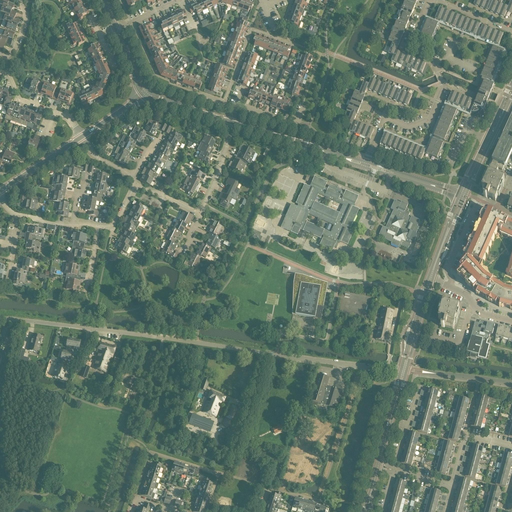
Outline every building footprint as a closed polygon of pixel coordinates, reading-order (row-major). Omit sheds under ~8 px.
[(76,6),(82,3),(80,0),(69,5),(69,7),(72,6),(73,9),(77,8),(76,6)] [(137,0),(136,1),(135,0),(131,0),(132,1),(126,3),(129,9),(134,6),(133,4),(136,3),(137,3),(140,2),(138,0),(137,0)] [(201,2),(202,2),(200,0),(199,0),(199,1),(200,3),(197,4),(196,4),(199,10),(200,9),(202,12),(207,10),(206,7),(204,8),(201,2)] [(206,0),(204,0),(205,1),(202,2),(201,2),(204,8),(206,7),(207,10),(212,8),(211,4),(209,5),(206,0)] [(242,0),(241,0),(240,0),(236,0),(235,4),(233,3),(232,7),(237,9),(238,5),(240,6),(242,0)] [(247,2),(244,1),(244,0),(241,0),(242,0),(240,6),(238,5),(237,9),(242,11),(244,7),(246,8),(247,2)] [(249,0),(247,0),(247,2),(246,8),(244,7),(242,11),(248,13),(249,9),(251,10),(253,4),(249,3),(250,0),(249,0)] [(489,11),(493,2),(488,0),(487,0),(484,9),(485,10),(485,11),(487,12),(488,10),(489,11)] [(11,10),(13,5),(8,2),(6,8),(3,7),(1,6),(0,7),(0,12),(3,14),(9,16),(11,10)] [(196,4),(197,4),(196,2),(193,3),(194,5),(188,8),(191,14),(195,12),(197,15),(202,12),(200,9),(199,10),(196,4)] [(307,6),(295,2),(294,6),(299,8),(299,10),(302,11),(304,7),(306,8),(307,6)] [(414,7),(415,6),(405,2),(403,7),(412,11),(412,9),(414,10),(415,8),(414,7)] [(494,14),(498,4),(493,2),(489,11),(490,11),(490,13),(492,14),(493,13),(494,14)] [(84,7),(82,3),(76,6),(77,8),(73,9),(76,15),(79,13),(79,12),(85,9),(87,8),(86,6),(84,7)] [(499,15),(503,6),(498,4),(494,14),(495,14),(495,15),(497,16),(498,14),(499,15)] [(292,9),(290,8),(289,11),(291,12),(292,11),(297,13),(297,15),(300,17),(301,17),(302,17),(304,12),(302,11),(299,10),(299,8),(294,6),(292,9)] [(508,8),(503,6),(499,15),(501,15),(500,17),(502,18),(503,17),(504,18),(507,12),(508,8)] [(411,12),(412,11),(403,7),(401,12),(411,16),(411,15),(412,15),(413,13),(411,12)] [(86,12),(85,9),(79,12),(79,13),(76,15),(78,20),(82,18),(81,16),(87,14),(87,15),(90,13),(89,11),(86,12)] [(441,22),(445,11),(439,9),(435,21),(439,23),(439,21),(441,22)] [(14,18),(16,12),(11,10),(9,16),(3,14),(1,20),(3,21),(6,22),(12,24),(14,18)] [(174,12),(175,14),(178,19),(176,20),(178,24),(183,21),(181,18),(186,16),(183,10),(177,13),(176,11),(174,12)] [(292,11),(291,12),(290,15),(288,14),(287,16),(289,17),(290,16),(296,19),(295,21),(299,22),(300,17),(297,15),(297,13),(292,11)] [(411,16),(401,12),(398,11),(396,16),(399,17),(408,21),(408,19),(410,20),(411,18),(410,18),(411,16)] [(446,24),(450,13),(445,11),(441,22),(446,24)] [(175,14),(172,16),(171,13),(169,14),(170,17),(170,16),(173,22),(171,22),(173,26),(178,24),(176,20),(178,19),(175,14)] [(451,26),(455,16),(450,13),(446,24),(451,26)] [(170,16),(170,17),(167,18),(166,16),(164,17),(165,19),(168,24),(166,25),(168,28),(173,26),(171,22),(173,22),(170,16)] [(296,19),(290,16),(289,17),(288,20),(286,19),(285,21),(288,22),(287,25),(293,27),(293,26),(299,28),(301,23),(298,22),(299,22),(295,21),(296,19)] [(455,30),(460,18),(455,16),(451,26),(452,26),(451,28),(455,30)] [(407,22),(408,21),(399,17),(397,22),(406,26),(407,25),(408,25),(409,23),(407,22)] [(19,20),(14,18),(12,24),(6,22),(3,21),(1,27),(15,32),(19,20)] [(158,19),(160,22),(158,22),(160,27),(162,31),(168,28),(166,25),(168,24),(165,19),(162,20),(161,18),(158,19)] [(461,30),(465,20),(460,18),(455,30),(459,31),(459,30),(461,30)] [(239,19),(237,24),(240,25),(240,27),(242,28),(245,30),(246,29),(247,26),(249,27),(250,25),(247,23),(247,24),(245,24),(245,22),(239,19)] [(427,19),(425,24),(435,28),(435,27),(437,28),(439,24),(427,19)] [(465,34),(470,22),(465,20),(461,30),(462,31),(461,32),(465,34)] [(77,29),(77,28),(76,26),(78,25),(77,22),(74,23),(74,24),(72,25),(71,23),(69,25),(68,25),(67,25),(65,26),(67,31),(71,30),(72,31),(77,29)] [(406,26),(397,22),(395,27),(404,31),(404,30),(406,30),(407,28),(406,28),(406,26)] [(470,34),(475,24),(470,22),(465,34),(469,35),(469,34),(470,34)] [(139,29),(141,34),(147,32),(148,34),(151,32),(149,28),(152,27),(151,25),(149,26),(148,24),(139,29)] [(248,30),(246,29),(245,30),(242,28),(240,27),(240,25),(237,24),(235,29),(239,30),(238,32),(244,34),(245,31),(247,32),(248,30)] [(434,30),(435,28),(425,24),(422,29),(434,34),(436,30),(434,30)] [(480,26),(475,24),(470,34),(472,35),(471,36),(475,38),(480,26)] [(80,27),(77,28),(77,29),(72,31),(71,30),(67,31),(69,36),(73,34),(74,36),(80,34),(79,33),(78,31),(81,29),(80,27)] [(404,31),(395,27),(393,32),(402,36),(403,35),(404,35),(405,33),(403,32),(404,31)] [(483,40),(488,29),(482,27),(477,39),(482,40),(482,39),(483,40)] [(246,35),(244,34),(238,32),(239,30),(235,29),(234,34),(237,35),(236,37),(242,39),(243,36),(246,37),(246,35)] [(433,38),(434,34),(422,29),(420,34),(431,38),(431,37),(433,38)] [(488,42),(493,31),(488,29),(483,40),(488,42)] [(154,30),(151,32),(148,34),(147,32),(141,34),(144,40),(149,37),(150,39),(154,38),(153,37),(152,34),(155,33),(154,30)] [(3,31),(1,37),(6,39),(4,44),(5,44),(10,46),(14,34),(3,31)] [(493,44),(498,33),(493,31),(488,42),(493,44)] [(82,38),(81,38),(80,35),(83,34),(82,32),(79,33),(80,34),(74,36),(73,34),(69,36),(71,41),(75,39),(76,41),(82,38)] [(402,36),(393,32),(391,37),(399,41),(400,40),(401,41),(402,38),(402,37),(402,36)] [(503,36),(498,33),(493,44),(494,44),(494,46),(498,47),(503,36)] [(245,40),(242,39),(236,37),(237,35),(234,34),(232,39),(235,40),(235,42),(240,44),(240,43),(241,41),(244,42),(245,40)] [(430,40),(431,38),(420,34),(418,39),(430,44),(432,40),(430,40)] [(260,38),(261,35),(259,35),(258,37),(255,36),(253,42),(255,42),(254,46),(258,47),(260,44),(258,43),(260,38)] [(84,36),(81,38),(82,38),(76,41),(75,39),(71,41),(74,45),(77,44),(78,45),(84,43),(82,40),(85,39),(84,36)] [(156,36),(153,37),(154,38),(150,39),(149,37),(144,40),(146,45),(152,43),(153,45),(156,43),(154,39),(157,38),(156,36)] [(264,39),(265,40),(266,37),(264,36),(263,39),(260,38),(258,43),(260,44),(258,47),(263,49),(264,46),(262,45),(264,39)] [(399,41),(391,37),(388,42),(393,44),(398,46),(399,45),(400,43),(399,42),(399,41)] [(269,41),(270,41),(271,39),(268,38),(268,41),(265,40),(264,39),(262,45),(264,46),(263,49),(268,51),(269,47),(267,47),(269,41)] [(243,44),(240,43),(240,44),(235,42),(235,40),(232,39),(230,44),(234,45),(233,47),(238,49),(239,48),(240,46),(242,47),(243,44)] [(274,43),(275,43),(275,41),(273,40),(272,42),(270,41),(269,41),(267,47),(269,47),(268,51),(272,53),(274,49),(272,48),(274,43)] [(159,41),(156,43),(153,45),(152,43),(146,45),(149,51),(154,48),(155,50),(158,49),(158,48),(157,45),(160,43),(159,41)] [(279,45),(280,42),(278,42),(277,44),(275,43),(274,43),(272,48),(274,49),(272,53),(277,54),(279,51),(277,50),(279,45)] [(238,51),(240,52),(241,49),(239,48),(238,49),(233,47),(234,45),(230,44),(228,43),(226,48),(228,49),(232,50),(231,52),(237,54),(237,53),(238,51)] [(284,46),(284,47),(285,44),(283,43),(282,46),(279,45),(277,50),(279,51),(277,54),(282,56),(283,53),(282,52),(284,46)] [(388,43),(386,47),(391,49),(388,54),(393,56),(395,53),(398,46),(393,44),(392,45),(388,43)] [(87,51),(90,56),(93,54),(93,53),(98,50),(101,49),(100,47),(97,48),(96,44),(90,47),(91,49),(87,51)] [(287,48),(284,47),(284,46),(282,52),(283,53),(282,56),(287,58),(290,52),(288,51),(289,49),(289,50),(291,46),(288,45),(287,48)] [(493,51),(493,52),(503,57),(505,52),(494,46),(492,51),(493,51)] [(161,47),(158,48),(158,49),(155,50),(154,48),(149,51),(151,56),(157,54),(158,56),(161,54),(159,50),(162,49),(161,47)] [(239,54),(237,53),(237,54),(231,52),(232,50),(228,49),(227,53),(230,55),(229,57),(235,58),(236,56),(238,56),(239,54)] [(100,53),(98,50),(93,53),(93,54),(90,56),(92,61),(96,60),(95,58),(101,55),(103,54),(102,52),(100,53)] [(164,52),(161,54),(158,56),(157,54),(151,56),(154,62),(160,59),(160,61),(164,59),(163,59),(162,56),(165,55),(164,52)] [(397,64),(400,56),(399,55),(400,53),(397,52),(397,53),(395,53),(393,56),(391,62),(397,64)] [(503,57),(493,52),(492,54),(491,53),(489,57),(501,62),(503,57)] [(238,59),(235,58),(229,57),(230,55),(227,53),(225,58),(228,59),(228,61),(233,63),(234,62),(234,60),(237,61),(238,59)] [(247,57),(246,59),(245,60),(251,62),(252,60),(255,61),(257,56),(251,54),(250,56),(248,55),(248,54),(245,53),(244,56),(247,57)] [(301,58),(299,61),(299,62),(303,63),(303,61),(309,64),(312,58),(306,55),(305,57),(302,56),(298,54),(298,57),(301,58)] [(402,66),(406,57),(404,56),(405,55),(402,54),(401,56),(400,56),(397,64),(402,66)] [(102,58),(101,55),(95,58),(96,60),(92,61),(95,66),(98,65),(97,63),(103,60),(103,61),(106,59),(105,57),(102,58)] [(407,69),(410,60),(409,59),(410,58),(407,57),(406,57),(402,66),(407,69)] [(501,62),(489,57),(488,61),(489,61),(489,62),(499,67),(501,62)] [(166,58),(163,59),(164,59),(160,61),(160,59),(154,62),(156,67),(162,65),(163,66),(166,65),(164,61),(167,60),(166,58)] [(236,63),(234,62),(233,63),(228,61),(228,59),(225,58),(223,63),(226,64),(226,66),(231,68),(233,65),(235,66),(236,63)] [(254,66),(255,61),(252,60),(251,62),(245,60),(246,59),(243,58),(242,61),(245,62),(244,65),(249,67),(250,65),(254,66)] [(412,71),(416,61),(414,60),(415,60),(412,59),(412,60),(410,60),(407,69),(412,71)] [(105,64),(103,61),(103,60),(97,63),(98,65),(95,66),(97,71),(101,70),(100,68),(105,66),(106,66),(108,65),(107,62),(105,64)] [(307,69),(309,64),(303,61),(303,63),(299,62),(299,61),(296,60),(296,63),(298,64),(297,67),(301,69),(301,67),(307,69)] [(417,73),(420,64),(419,64),(420,62),(417,61),(416,61),(412,71),(417,73)] [(499,67),(489,62),(488,64),(487,63),(485,67),(497,72),(499,67)] [(423,72),(424,69),(426,65),(424,65),(425,64),(422,63),(422,65),(420,64),(417,73),(422,75),(423,72)] [(161,77),(171,66),(170,66),(167,67),(167,65),(166,65),(163,66),(162,65),(156,67),(161,77)] [(213,69),(213,70),(219,72),(218,73),(223,75),(224,75),(225,72),(227,73),(228,70),(225,69),(225,70),(223,69),(224,68),(217,65),(215,70),(213,69)] [(252,70),(254,66),(250,65),(249,67),(244,65),(242,68),(255,73),(256,71),(252,70)] [(97,71),(95,73),(95,74),(96,77),(98,77),(104,76),(110,75),(106,66),(105,66),(100,68),(101,70),(97,71)] [(171,74),(172,70),(170,70),(171,67),(171,66),(161,77),(171,81),(173,75),(171,74)] [(305,75),(307,69),(301,67),(301,69),(297,67),(294,66),(294,68),(296,69),(295,73),(299,75),(299,72),(305,75)] [(497,72),(485,67),(483,71),(485,71),(484,72),(495,77),(497,72)] [(255,73),(242,68),(241,72),(247,74),(246,76),(249,77),(251,73),(255,75),(255,73)] [(178,72),(179,73),(180,70),(177,69),(176,72),(172,70),(171,74),(173,75),(171,81),(171,80),(176,82),(178,77),(177,76),(178,72)] [(226,76),(224,75),(223,75),(218,73),(219,72),(213,70),(211,74),(217,76),(216,78),(222,80),(223,77),(225,78),(226,76)] [(184,75),(185,72),(183,71),(182,74),(179,73),(178,72),(177,76),(178,77),(176,82),(182,84),(184,79),(182,78),(184,75)] [(247,74),(241,72),(240,75),(237,74),(236,77),(239,78),(239,77),(245,79),(244,81),(248,82),(249,77),(246,76),(247,74)] [(493,82),(495,77),(484,72),(484,74),(482,73),(481,77),(482,77),(482,78),(487,80),(487,79),(493,82)] [(189,77),(190,77),(191,74),(189,73),(188,76),(184,75),(182,78),(184,79),(182,84),(188,86),(190,81),(188,80),(189,77)] [(210,79),(215,81),(215,83),(220,85),(220,84),(221,82),(224,83),(225,81),(222,80),(216,78),(217,76),(211,74),(210,79)] [(108,81),(110,75),(104,76),(98,77),(97,82),(106,85),(108,81)] [(195,79),(196,79),(197,76),(194,75),(193,78),(190,77),(189,77),(188,80),(190,81),(188,86),(193,88),(195,83),(194,82),(195,79)] [(199,80),(196,79),(195,79),(194,82),(195,83),(193,88),(199,90),(201,85),(200,84),(201,81),(202,78),(200,77),(199,80)] [(239,77),(239,78),(238,80),(236,79),(235,82),(238,83),(238,82),(240,83),(239,85),(246,87),(248,82),(244,81),(245,79),(239,77)] [(301,86),(303,80),(294,77),(292,81),(296,82),(295,84),(301,86)] [(41,83),(27,78),(25,84),(30,86),(29,90),(33,91),(33,92),(37,94),(39,87),(41,83)] [(223,85),(220,84),(220,85),(215,83),(215,81),(210,79),(208,84),(210,85),(213,86),(213,88),(218,90),(218,89),(219,87),(222,88),(223,85)] [(373,91),(377,82),(371,80),(369,85),(367,89),(369,90),(368,91),(371,92),(372,90),(373,91)] [(299,92),(301,86),(295,84),(296,82),(292,81),(291,84),(288,83),(287,86),(290,87),(290,86),(294,88),(293,89),(299,92)] [(485,81),(482,86),(492,91),(494,85),(485,81)] [(44,83),(41,82),(41,83),(39,87),(37,94),(42,95),(46,96),(50,84),(44,82),(44,83)] [(105,89),(106,85),(97,82),(95,86),(99,90),(102,95),(105,89)] [(377,94),(381,84),(377,82),(373,91),(374,91),(373,93),(376,94),(376,93),(377,94)] [(365,96),(367,89),(369,85),(364,83),(359,93),(364,95),(365,96)] [(54,100),(56,93),(54,92),(56,86),(50,84),(46,96),(50,97),(49,98),(54,100)] [(383,95),(387,86),(381,84),(377,94),(379,94),(378,95),(381,96),(382,94),(383,95)] [(99,90),(95,86),(93,85),(92,86),(89,87),(90,90),(92,94),(90,95),(93,100),(98,97),(102,95),(99,90)] [(211,93),(214,94),(216,95),(217,91),(220,92),(221,90),(218,89),(218,90),(213,88),(213,86),(210,85),(208,89),(211,91),(211,93)] [(258,91),(255,90),(256,87),(254,86),(253,89),(252,93),(250,92),(248,98),(253,100),(256,95),(258,95),(259,91),(258,91)] [(297,97),(299,92),(293,89),(294,88),(290,86),(290,87),(289,90),(286,89),(285,91),(288,92),(292,93),(291,95),(297,97)] [(388,98),(392,88),(387,86),(383,95),(384,95),(383,97),(386,98),(386,97),(388,98)] [(490,96),(492,91),(482,86),(480,92),(490,96)] [(92,94),(90,90),(89,87),(85,89),(83,90),(83,91),(84,93),(84,92),(86,96),(84,97),(87,103),(93,100),(90,95),(92,94)] [(63,102),(67,90),(61,88),(59,94),(56,93),(54,100),(59,102),(59,101),(63,102)] [(263,98),(265,94),(260,92),(262,89),(259,88),(258,91),(259,91),(258,95),(256,95),(253,100),(259,102),(261,97),(263,98)] [(393,99),(397,90),(392,88),(388,98),(389,98),(389,99),(391,100),(392,99),(393,99)] [(9,92),(3,90),(0,98),(0,105),(3,106),(7,97),(9,92)] [(67,90),(63,102),(66,103),(66,104),(71,106),(74,99),(72,99),(73,95),(73,93),(67,91),(67,90)] [(398,102),(402,92),(397,90),(393,99),(394,100),(393,101),(396,102),(396,101),(398,102)] [(84,92),(84,93),(83,91),(80,92),(80,91),(77,92),(79,95),(81,98),(79,99),(82,105),(87,103),(84,97),(86,96),(84,92)] [(364,95),(359,93),(355,92),(353,97),(363,101),(363,99),(364,100),(365,97),(363,97),(364,95)] [(403,103),(407,94),(402,92),(398,102),(399,103),(401,104),(402,103),(403,103)] [(488,101),(490,96),(480,92),(478,97),(488,101)] [(453,106),(457,95),(452,93),(448,104),(453,106)] [(265,104),(268,95),(265,94),(263,98),(261,97),(259,102),(265,104)] [(412,97),(407,94),(403,103),(404,104),(403,105),(406,106),(408,106),(412,97)] [(278,98),(278,99),(279,96),(277,95),(276,98),(272,96),(270,100),(272,101),(270,106),(276,108),(278,103),(276,102),(278,98)] [(458,108),(463,97),(457,95),(453,106),(458,108)] [(6,114),(10,105),(12,99),(7,97),(3,106),(1,112),(6,114)] [(283,100),(284,101),(285,98),(283,97),(281,100),(278,99),(278,98),(276,102),(278,103),(276,108),(282,111),(284,105),(282,104),(283,100)] [(362,102),(363,101),(353,97),(351,102),(360,106),(360,104),(362,105),(363,103),(362,102)] [(463,110),(468,99),(463,97),(458,108),(463,110)] [(486,105),(488,101),(478,97),(476,102),(486,106),(486,105)] [(287,102),(284,101),(283,100),(282,104),(284,105),(282,111),(287,113),(288,111),(290,112),(293,104),(289,103),(290,100),(288,99),(287,102)] [(473,102),(468,99),(463,110),(468,112),(473,102)] [(359,107),(360,106),(351,102),(349,107),(358,111),(359,110),(360,110),(361,107),(359,107)] [(486,106),(476,102),(474,107),(481,110),(484,111),(485,109),(490,107),(486,105),(486,106)] [(10,121),(15,106),(10,105),(6,114),(5,119),(10,121)] [(15,123),(21,108),(15,106),(10,121),(15,123)] [(445,107),(443,111),(455,116),(457,111),(445,106),(446,107),(446,108),(445,107)] [(358,112),(358,111),(349,107),(347,112),(351,114),(355,116),(356,114),(358,115),(359,113),(358,112)] [(21,125),(26,111),(21,108),(15,123),(21,125)] [(26,126),(31,112),(26,111),(21,125),(26,126)] [(453,121),(455,116),(443,111),(441,115),(443,116),(442,117),(453,121)] [(31,128),(37,114),(31,112),(26,126),(31,128)] [(42,116),(37,114),(31,128),(37,130),(42,116)] [(356,116),(355,116),(351,114),(346,124),(352,126),(353,122),(356,116)] [(453,121),(442,117),(442,118),(441,117),(439,121),(451,126),(453,121)] [(511,117),(507,128),(508,128),(501,143),(491,166),(502,171),(511,148),(511,117)] [(160,130),(161,127),(149,121),(146,127),(148,127),(145,132),(146,133),(154,137),(158,129),(160,130)] [(451,126),(439,121),(437,125),(439,126),(438,127),(449,131),(451,126)] [(354,134),(358,125),(357,125),(358,123),(355,122),(355,123),(353,122),(352,126),(349,132),(354,134)] [(359,136),(363,127),(362,126),(362,125),(360,124),(359,126),(358,125),(354,134),(359,136)] [(364,138),(368,129),(367,129),(368,127),(365,126),(365,127),(363,127),(359,136),(364,138)] [(447,136),(449,131),(438,127),(438,128),(436,127),(435,131),(447,136)] [(144,136),(146,133),(145,132),(135,128),(132,134),(135,135),(132,140),(134,141),(134,142),(136,143),(139,144),(141,145),(145,137),(144,136)] [(369,130),(368,129),(364,138),(370,140),(374,131),(372,130),(373,129),(370,128),(369,130)] [(447,136),(435,131),(433,135),(435,136),(434,137),(433,136),(432,137),(444,142),(447,136)] [(171,135),(167,143),(176,148),(178,142),(180,143),(182,138),(173,133),(172,136),(171,135)] [(386,147),(390,136),(389,136),(389,134),(385,133),(380,145),(386,147)] [(391,149),(395,137),(392,135),(391,137),(390,136),(386,147),(391,149)] [(27,147),(36,150),(40,138),(35,136),(33,142),(30,141),(27,147)] [(136,143),(134,142),(134,141),(132,140),(124,136),(118,148),(129,153),(129,154),(134,145),(134,146),(136,143)] [(202,144),(200,147),(212,153),(214,150),(212,149),(215,142),(204,136),(201,144),(202,144)] [(396,151),(400,140),(399,140),(399,138),(395,137),(391,149),(396,151)] [(401,153),(406,141),(402,139),(401,141),(400,140),(396,151),(401,153)] [(444,144),(432,139),(431,139),(433,140),(432,141),(431,140),(429,144),(441,149),(444,144)] [(406,155),(410,144),(409,144),(409,143),(406,141),(401,153),(406,155)] [(176,148),(167,143),(166,144),(165,143),(164,146),(163,145),(158,154),(167,158),(170,153),(173,154),(176,148)] [(411,157),(416,145),(412,144),(411,145),(410,144),(406,155),(411,157)] [(441,149),(429,144),(428,148),(429,148),(429,150),(439,154),(441,149)] [(416,159),(420,149),(419,148),(420,147),(416,145),(411,157),(416,159)] [(212,153),(200,147),(199,147),(197,151),(201,153),(198,160),(208,165),(212,157),(210,156),(212,153)] [(240,150),(236,157),(237,157),(236,158),(247,163),(250,164),(255,154),(253,152),(241,147),(240,147),(239,150),(240,150)] [(127,156),(129,153),(118,148),(115,154),(117,155),(114,161),(123,165),(128,157),(127,156)] [(421,149),(420,149),(416,159),(421,161),(426,149),(422,148),(421,149)] [(439,154),(429,150),(428,151),(427,150),(425,154),(437,159),(439,154)] [(6,151),(4,155),(4,156),(2,162),(10,165),(14,154),(6,151)] [(168,159),(167,158),(158,154),(157,153),(156,157),(155,156),(151,164),(159,168),(159,169),(160,169),(163,164),(165,165),(168,159)] [(247,163),(236,158),(237,157),(236,157),(234,156),(233,157),(236,158),(233,164),(231,162),(228,167),(238,172),(239,171),(241,172),(242,169),(244,169),(246,166),(244,165),(245,162),(247,163)] [(156,174),(159,169),(159,168),(151,164),(151,165),(149,164),(146,169),(145,169),(143,172),(156,178),(158,175),(156,174)] [(67,174),(66,177),(68,178),(78,180),(80,170),(83,171),(83,172),(87,172),(88,166),(84,165),(84,168),(77,167),(77,170),(70,168),(69,174),(67,174)] [(95,183),(96,183),(107,185),(107,182),(106,181),(107,175),(100,174),(100,171),(94,170),(94,167),(91,167),(89,173),(93,174),(93,173),(96,174),(95,183)] [(495,201),(502,186),(507,176),(491,169),(482,190),(484,191),(482,195),(484,196),(484,197),(487,199),(487,198),(495,201)] [(187,178),(187,179),(199,185),(200,181),(203,182),(206,177),(192,170),(190,175),(191,176),(190,179),(187,178)] [(156,178),(143,172),(141,175),(143,176),(140,181),(150,186),(153,181),(155,182),(156,178)] [(66,191),(68,178),(66,177),(56,175),(55,178),(57,179),(56,185),(57,185),(57,187),(55,186),(54,188),(66,191)] [(303,231),(320,239),(322,239),(319,246),(332,251),(334,248),(336,249),(339,242),(348,245),(353,233),(346,230),(347,227),(351,229),(359,210),(353,207),(358,196),(346,191),(344,195),(341,193),(342,191),(329,185),(327,190),(324,189),(327,182),(314,177),(310,187),(304,185),(295,204),(299,205),(298,207),(291,204),(284,219),(281,228),(286,230),(286,231),(297,236),(300,229),(303,231)] [(199,185),(187,179),(183,186),(186,187),(184,191),(190,194),(189,196),(192,197),(193,195),(197,188),(198,188),(199,185)] [(229,187),(227,191),(238,196),(240,191),(237,189),(239,184),(228,179),(226,185),(229,187)] [(105,194),(107,185),(96,183),(95,192),(93,192),(92,195),(102,197),(102,194),(105,194)] [(65,194),(66,191),(54,188),(52,188),(51,192),(53,192),(51,201),(58,202),(62,203),(63,194),(65,194)] [(235,201),(238,196),(227,191),(225,195),(221,193),(218,199),(222,201),(220,204),(227,208),(229,204),(231,199),(235,201)] [(23,209),(36,211),(38,202),(37,202),(38,199),(32,198),(32,201),(30,200),(31,198),(24,197),(25,194),(22,193),(20,200),(24,200),(27,200),(26,206),(24,205),(23,209)] [(101,203),(102,197),(92,195),(91,199),(88,198),(87,202),(83,201),(82,204),(96,206),(97,202),(101,203)] [(383,227),(379,236),(385,238),(385,240),(392,243),(391,245),(398,248),(400,249),(401,246),(408,249),(411,243),(414,244),(414,242),(415,242),(418,235),(416,234),(419,228),(418,227),(420,221),(412,217),(410,220),(409,219),(409,218),(408,217),(410,213),(408,212),(409,210),(406,209),(408,205),(402,202),(401,204),(395,201),(391,210),(395,211),(394,213),(393,212),(387,226),(388,227),(387,229),(383,227)] [(68,204),(62,203),(58,202),(56,212),(59,212),(58,216),(68,217),(69,213),(67,213),(68,204)] [(134,206),(131,212),(140,217),(143,211),(145,212),(147,209),(133,202),(132,205),(134,206)] [(95,211),(96,206),(82,204),(82,206),(86,207),(86,211),(89,212),(88,215),(98,217),(99,212),(95,211)] [(137,222),(140,217),(131,212),(128,217),(126,217),(124,220),(138,227),(139,223),(137,222)] [(475,233),(475,234),(474,236),(474,237),(473,240),(472,239),(472,240),(470,246),(469,246),(469,247),(470,247),(468,250),(468,249),(468,250),(467,253),(466,253),(467,253),(466,254),(467,255),(465,261),(463,261),(460,268),(462,270),(459,273),(462,275),(461,277),(477,293),(476,294),(478,291),(480,293),(480,295),(486,298),(486,300),(488,301),(488,302),(489,302),(489,301),(491,303),(492,302),(500,306),(499,307),(500,307),(502,308),(503,307),(510,308),(510,310),(511,310),(511,289),(511,288),(511,289),(505,287),(506,287),(505,287),(499,284),(500,283),(499,283),(499,284),(493,280),(494,280),(493,279),(493,280),(487,277),(488,276),(487,276),(482,272),(483,271),(482,271),(481,270),(483,265),(484,265),(483,264),(486,258),(487,258),(486,258),(489,252),(490,252),(489,251),(492,245),(493,245),(492,245),(495,238),(495,239),(496,238),(499,234),(502,235),(501,236),(502,236),(502,235),(508,238),(508,239),(509,238),(511,239),(511,255),(511,258),(510,259),(511,259),(509,265),(509,266),(508,272),(507,272),(507,273),(507,275),(511,277),(511,221),(511,223),(508,221),(508,222),(505,220),(504,222),(501,220),(501,217),(491,212),(491,213),(484,213),(484,214),(481,220),(480,223),(479,224),(480,224),(478,226),(478,227),(475,233)] [(183,216),(180,222),(187,226),(188,226),(191,220),(192,221),(194,218),(183,213),(182,216),(183,216)] [(186,229),(187,226),(180,222),(174,219),(173,222),(176,224),(174,229),(181,233),(182,234),(185,228),(186,229)] [(136,230),(138,227),(124,220),(123,223),(125,224),(122,230),(125,231),(131,235),(131,234),(134,229),(136,230)] [(206,232),(209,233),(218,238),(220,235),(219,234),(222,227),(218,225),(219,224),(214,222),(212,227),(211,227),(209,230),(208,229),(206,232)] [(27,228),(25,238),(36,240),(41,240),(42,235),(43,236),(44,230),(45,230),(38,228),(37,230),(27,228)] [(180,236),(181,233),(174,229),(170,228),(169,231),(170,231),(166,238),(170,240),(170,242),(169,242),(173,244),(174,244),(176,238),(177,239),(179,236),(180,236)] [(135,236),(131,234),(131,235),(125,231),(122,237),(120,236),(119,239),(132,246),(134,243),(132,242),(135,236)] [(73,241),(73,246),(84,248),(85,240),(83,239),(84,235),(72,233),(70,241),(73,241)] [(221,239),(218,238),(209,233),(208,236),(209,237),(207,240),(208,240),(205,246),(210,248),(211,247),(215,249),(218,242),(219,242),(221,239)] [(35,243),(36,240),(25,238),(24,242),(27,243),(26,249),(34,250),(34,251),(38,252),(40,244),(35,243)] [(131,249),(132,246),(119,239),(117,242),(119,243),(116,249),(120,251),(123,252),(126,254),(129,248),(131,249)] [(177,245),(174,244),(173,244),(169,242),(170,242),(166,240),(165,243),(166,244),(161,252),(166,254),(167,253),(170,255),(169,256),(176,259),(179,254),(175,252),(174,255),(171,253),(173,251),(177,245)] [(211,249),(210,248),(205,246),(200,243),(198,246),(199,247),(198,249),(199,250),(196,255),(196,256),(200,258),(201,256),(205,258),(209,251),(209,252),(211,249)] [(83,251),(84,248),(73,246),(72,250),(74,250),(72,258),(84,260),(86,252),(83,251)] [(202,259),(200,258),(196,256),(196,255),(192,253),(189,259),(190,260),(188,264),(185,262),(187,260),(183,258),(180,264),(187,268),(188,266),(191,267),(192,266),(197,268),(200,261),(201,262),(202,259)] [(21,267),(20,271),(26,272),(28,272),(29,266),(33,267),(34,261),(25,259),(25,261),(23,261),(22,267),(21,267)] [(66,274),(65,277),(80,280),(80,276),(76,275),(78,267),(66,265),(64,274),(66,274)] [(24,284),(26,272),(20,271),(17,270),(16,273),(15,273),(14,276),(13,276),(13,280),(14,280),(13,285),(18,285),(18,282),(24,284)] [(302,277),(295,275),(293,283),(294,283),(293,289),(294,290),(293,296),(292,302),(293,302),(292,308),(293,309),(292,315),(321,320),(327,284),(315,281),(315,280),(302,278),(302,277)] [(80,282),(80,280),(65,277),(64,283),(67,283),(66,289),(78,291),(79,282),(80,282)] [(439,320),(440,320),(441,321),(440,326),(442,326),(441,328),(445,328),(445,327),(454,330),(459,310),(461,303),(452,301),(444,299),(439,320)] [(382,309),(380,318),(378,327),(372,326),(371,330),(377,331),(375,340),(387,342),(394,311),(382,309)] [(473,337),(488,341),(489,341),(490,336),(489,336),(489,333),(493,334),(495,326),(483,322),(482,325),(475,323),(471,336),(473,337)] [(511,330),(498,327),(496,337),(511,341),(511,330)] [(33,335),(28,351),(38,354),(42,338),(33,335)] [(487,344),(488,341),(473,337),(471,343),(470,342),(467,353),(471,353),(470,357),(476,359),(477,355),(479,356),(478,357),(486,359),(490,345),(487,344)] [(72,340),(68,339),(66,346),(67,346),(66,349),(72,351),(73,348),(79,349),(80,342),(75,341),(76,339),(73,339),(72,340)] [(99,351),(92,368),(106,374),(113,355),(114,355),(116,348),(100,344),(98,350),(99,351)] [(72,351),(66,349),(65,352),(63,352),(61,359),(68,361),(69,362),(72,354),(71,354),(72,351)] [(68,361),(61,359),(59,366),(55,378),(62,380),(66,369),(68,361)] [(89,368),(84,366),(81,377),(86,378),(89,368)] [(321,405),(327,386),(329,378),(325,377),(326,375),(323,374),(322,376),(318,375),(315,384),(312,382),(311,382),(309,386),(314,387),(310,401),(321,405)] [(209,380),(204,378),(202,384),(200,389),(205,391),(207,387),(208,383),(209,380)] [(342,391),(327,386),(321,405),(336,409),(342,391)] [(425,394),(437,398),(438,392),(440,393),(441,390),(431,387),(430,390),(428,390),(428,392),(426,392),(425,394)] [(215,418),(221,402),(223,403),(225,398),(210,391),(202,412),(215,418)] [(435,403),(437,398),(425,394),(425,397),(426,397),(426,400),(435,403)] [(477,398),(476,400),(488,403),(489,398),(479,395),(478,398),(477,398)] [(459,398),(458,403),(469,406),(470,404),(468,403),(469,400),(459,398)] [(486,408),(488,403),(476,400),(475,403),(477,403),(476,406),(486,408)] [(433,413),(434,408),(422,405),(422,407),(424,408),(423,411),(433,413)] [(237,409),(232,406),(225,417),(234,422),(237,416),(234,414),(237,409)] [(465,414),(466,411),(456,408),(455,414),(467,417),(467,414),(465,414)] [(483,419),(485,414),(473,410),(472,413),(474,414),(473,416),(483,419)] [(433,413),(423,411),(422,413),(420,413),(420,415),(431,418),(435,419),(436,414),(433,413)] [(213,422),(192,414),(188,424),(210,432),(213,422)] [(430,424),(431,418),(420,415),(419,418),(421,418),(420,421),(430,424)] [(229,428),(232,421),(225,418),(222,425),(229,428)] [(463,424),(463,421),(454,419),(452,424),(464,427),(464,425),(463,424)] [(480,430),(482,424),(470,421),(470,423),(471,424),(471,427),(480,430)] [(275,435),(282,431),(279,426),(272,429),(275,435)] [(427,434),(429,429),(417,426),(416,428),(418,429),(417,432),(427,434)] [(460,435),(461,432),(451,429),(449,434),(461,438),(462,435),(460,435)] [(407,435),(406,437),(418,440),(420,435),(410,432),(409,435),(407,435)] [(460,440),(461,438),(449,434),(448,440),(458,443),(459,440),(460,440)] [(417,445),(418,440),(406,437),(406,440),(408,440),(407,443),(417,445)] [(444,441),(442,447),(454,450),(455,447),(453,447),(454,444),(444,441)] [(471,448),(470,450),(482,453),(483,448),(473,445),(472,448),(471,448)] [(414,456),(415,451),(404,448),(403,450),(405,451),(404,453),(414,456)] [(480,459),(482,453),(470,450),(469,453),(471,453),(470,456),(480,459)] [(450,457),(451,455),(441,452),(439,457),(451,460),(452,458),(450,457)] [(411,467),(412,461),(401,458),(400,461),(402,461),(401,464),(411,467)] [(478,469),(479,464),(467,461),(467,463),(468,464),(468,466),(478,469)] [(176,475),(179,463),(178,462),(177,464),(174,463),(171,472),(175,474),(175,475),(176,475)] [(447,468),(448,465),(438,462),(435,462),(434,467),(437,468),(448,471),(449,468),(447,468)] [(151,465),(149,470),(159,473),(162,465),(155,463),(154,466),(151,465)] [(181,476),(184,466),(181,465),(181,463),(179,463),(176,475),(177,474),(181,476)] [(510,470),(511,467),(501,464),(500,469),(511,473),(511,470),(510,470)] [(184,466),(181,476),(186,477),(185,478),(186,478),(190,466),(188,466),(188,467),(184,466)] [(192,467),(190,466),(186,478),(187,479),(187,477),(192,479),(193,475),(197,476),(199,470),(191,468),(192,467)] [(448,473),(448,471),(437,468),(435,473),(445,476),(446,473),(448,473)] [(157,478),(159,473),(149,470),(148,473),(147,473),(146,475),(158,479),(159,478),(157,478)] [(475,480),(476,474),(465,471),(464,474),(466,474),(465,477),(475,480)] [(158,479),(146,475),(146,477),(147,477),(146,480),(156,483),(157,479),(158,479)] [(507,480),(508,477),(498,475),(497,480),(508,483),(509,481),(507,480)] [(203,478),(201,487),(210,490),(212,484),(209,483),(210,480),(203,478)] [(458,481),(457,484),(469,487),(471,481),(461,479),(460,482),(458,481)] [(158,484),(156,483),(146,480),(145,484),(144,483),(143,485),(155,489),(157,489),(158,484)] [(508,486),(508,483),(497,480),(495,485),(505,488),(506,485),(508,486)] [(394,483),(394,486),(405,489),(407,483),(397,481),(396,484),(394,483)] [(468,492),(469,487),(457,484),(457,486),(459,487),(458,489),(468,492)] [(155,490),(155,489),(143,485),(142,487),(144,487),(143,491),(152,494),(154,489),(155,490)] [(404,494),(405,489),(394,486),(393,488),(395,489),(394,491),(404,494)] [(209,493),(210,490),(201,487),(199,491),(198,491),(210,495),(211,493),(209,493)] [(491,487),(490,492),(502,495),(502,493),(500,492),(501,489),(491,487)] [(431,490),(429,495),(441,499),(442,496),(440,495),(441,493),(431,490)] [(155,494),(152,494),(143,491),(141,496),(153,500),(155,494)] [(210,497),(210,495),(198,491),(198,492),(199,493),(197,497),(207,500),(208,496),(210,497)] [(271,494),(269,500),(279,503),(281,494),(275,493),(274,496),(271,494)] [(465,502),(466,497),(455,494),(454,497),(456,497),(455,500),(465,502)] [(401,504),(402,499),(391,496),(390,499),(392,499),(391,502),(401,504)] [(206,503),(207,500),(197,497),(196,501),(195,501),(195,502),(207,506),(207,504),(206,503)] [(296,511),(300,499),(299,498),(298,500),(294,499),(291,508),(296,510),(296,511)] [(498,503),(498,500),(488,498),(487,503),(499,506),(499,503),(498,503)] [(302,511),(305,502),(302,501),(302,500),(300,499),(296,511),(297,511),(298,510),(302,511)] [(280,509),(282,504),(279,503),(269,500),(268,503),(267,503),(266,505),(278,508),(280,509)] [(437,506),(438,503),(428,501),(427,506),(438,509),(439,506),(437,506)] [(206,507),(207,506),(195,502),(194,502),(195,503),(194,507),(204,510),(205,507),(206,507)] [(307,511),(310,502),(309,502),(308,503),(305,502),(302,511),(303,511),(307,511)] [(313,511),(315,505),(312,504),(312,503),(310,502),(307,511),(313,511)]
